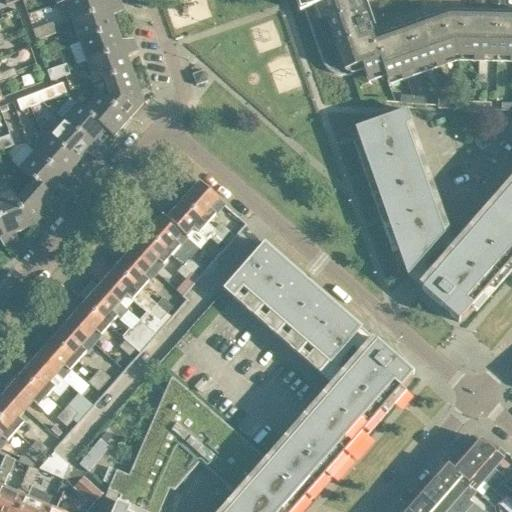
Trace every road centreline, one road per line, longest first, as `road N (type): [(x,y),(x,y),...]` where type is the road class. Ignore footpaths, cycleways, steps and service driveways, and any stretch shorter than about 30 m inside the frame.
road 1 (residential): [(476,397),(165,121)]
road 2 (residential): [(6,301),(165,121)]
road 3 (residential): [(375,511),(476,397)]
road 4 (residential): [(165,121),(184,97),(148,0)]
